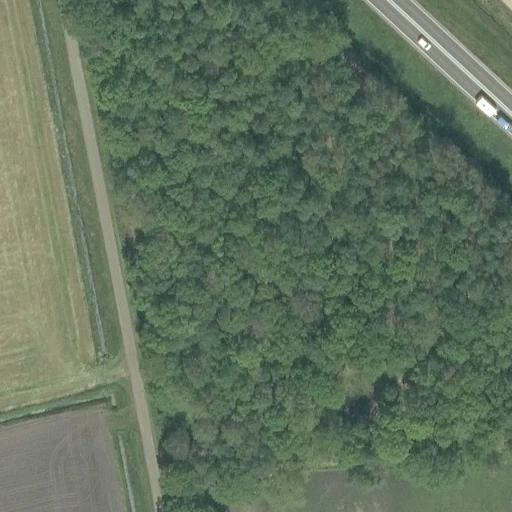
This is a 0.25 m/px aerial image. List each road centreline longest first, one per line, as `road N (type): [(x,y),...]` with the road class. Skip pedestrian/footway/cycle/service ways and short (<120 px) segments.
road 1 (unclassified): [(157,511),(64,0)]
road 2 (trunk): [(511,114),(389,0)]
